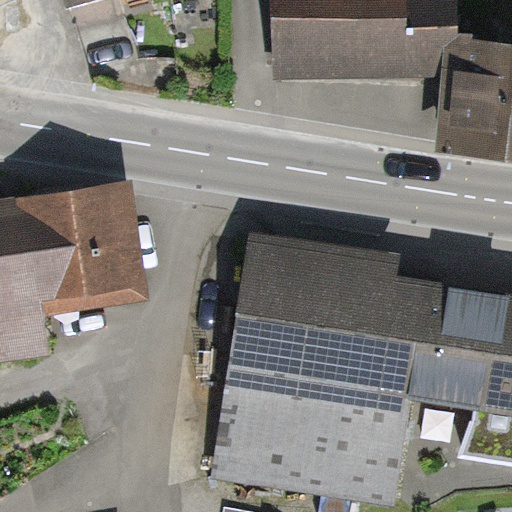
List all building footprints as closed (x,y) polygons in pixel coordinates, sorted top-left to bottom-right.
[(93,0),(97,15),(157,0),(93,0)] [(280,0),(281,73),(444,77),(446,53),(460,54),(459,0),(280,0)] [(511,57),(460,54),(446,53),(444,77),(439,137),(511,143),(511,57)] [(123,196),(0,215),(0,359),(41,354),(36,320),(139,304),(123,196)] [(511,310),(258,276),(231,475),(412,500),(426,396),(511,408),(511,310)]
